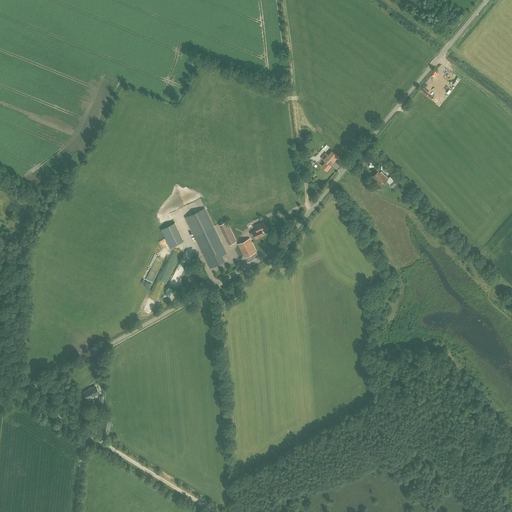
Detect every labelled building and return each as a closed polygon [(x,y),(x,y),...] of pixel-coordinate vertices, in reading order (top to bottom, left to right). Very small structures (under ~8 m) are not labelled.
[(329,164),(332,160),(328,155),(324,160),(326,162),(322,166),(327,170),(331,165),(329,164)] [(391,176),(391,177),(389,179),(382,171),(380,172),(378,170),(373,176),(375,178),(373,179),(380,186),(387,180),(395,190),(400,186),(391,176)] [(226,253),(213,226),(205,208),(185,218),(194,235),(210,268),(224,261),(222,255),(226,253)] [(230,244),(238,240),(229,219),(221,223),(230,244)] [(163,227),(170,246),(185,240),(177,221),(163,227)] [(250,233),(252,237),(254,240),(255,239),(265,235),(262,230),(266,228),(263,222),(255,226),(256,229),(253,231),(253,232),(250,233)] [(245,257),(256,252),(250,238),(238,244),(245,257)] [(162,278),(148,312),(154,314),(168,281),(162,278)] [(87,399),(99,393),(95,386),(83,392),(87,399)] [(112,416),(102,414),(100,429),(109,431),(112,416)]
